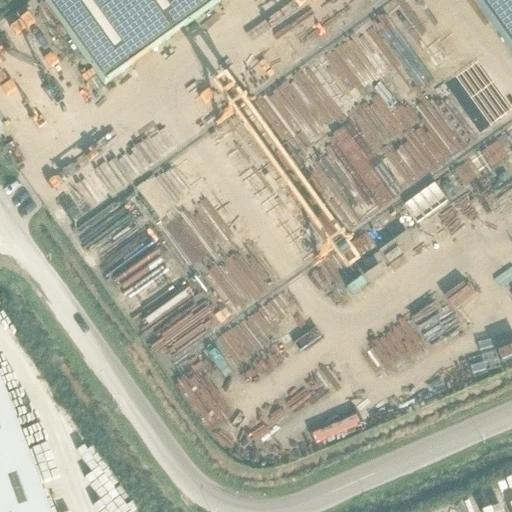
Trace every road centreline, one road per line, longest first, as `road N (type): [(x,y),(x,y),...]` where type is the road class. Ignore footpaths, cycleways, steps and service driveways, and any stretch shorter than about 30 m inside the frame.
road 1 (secondary): [(0,212),(190,483),(250,511)]
road 2 (secondary): [(261,511),(292,507),(511,413)]
